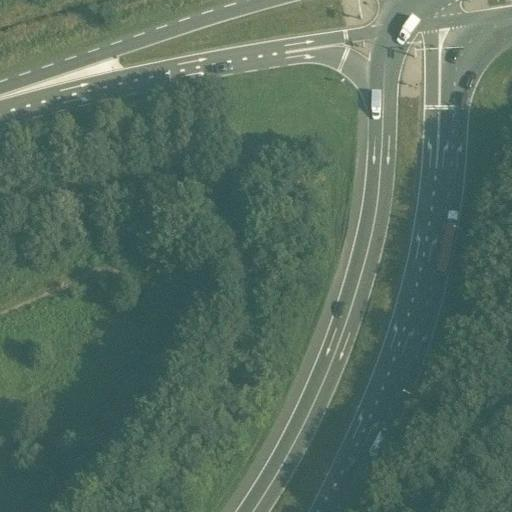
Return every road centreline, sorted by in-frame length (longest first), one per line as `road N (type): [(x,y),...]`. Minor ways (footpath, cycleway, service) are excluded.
road 1 (secondary): [(0,99),(290,47)]
road 2 (secondary): [(277,0),(117,50),(0,98)]
road 3 (primary): [(422,287),(442,171),(443,28)]
road 4 (motorway): [(329,511),(382,406),(422,287)]
road 5 (motorway): [(358,294),(330,369),(253,511)]
road 6 (primary): [(382,114),(381,169),(358,294)]
road 7 (primary): [(290,47),(361,72),(382,114)]
